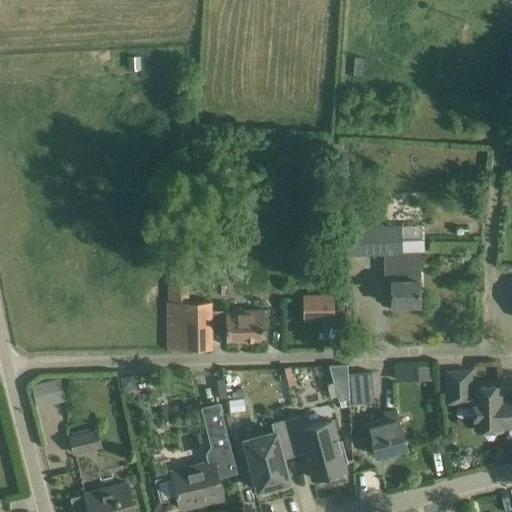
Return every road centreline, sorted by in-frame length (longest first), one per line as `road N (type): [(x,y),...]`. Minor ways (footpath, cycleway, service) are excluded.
road 1 (residential): [(511,352),(6,365)]
road 2 (unclassified): [(44,511),(6,365)]
road 3 (residential): [(366,511),(511,474)]
